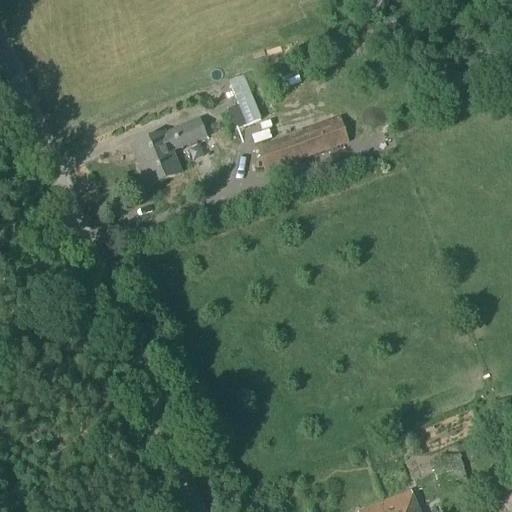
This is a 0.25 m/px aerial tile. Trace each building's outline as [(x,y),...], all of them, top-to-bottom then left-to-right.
[(285,89),(300,83),(296,74),(281,79),(285,89)] [(265,175),(348,145),(340,119),(255,148),(265,175)] [(147,189),(180,175),(171,154),(206,140),(198,121),(163,134),(163,135),(130,148),(147,189)] [(458,458),(442,463),(431,466),(438,488),(466,479),(461,465),(458,458)] [(416,511),(409,494),(365,511),(416,511)]
